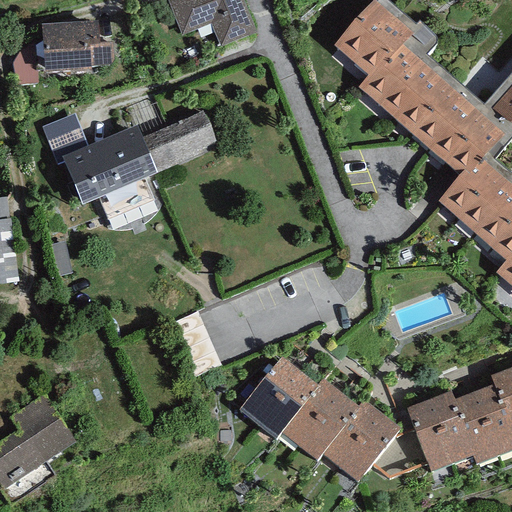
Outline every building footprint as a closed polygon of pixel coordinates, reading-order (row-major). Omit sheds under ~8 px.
[(239,0),(173,0),(167,3),(181,38),(210,26),(220,50),(255,37),(239,0)] [(375,5),(334,51),(366,81),(356,92),(459,187),(488,156),(493,161),(511,140),(511,138),(483,111),(425,60),(440,44),(419,26),(415,30),(382,1),(377,7),(375,5)] [(91,68),(113,66),(111,44),(99,45),(97,26),(41,30),(42,44),(36,45),(30,47),(22,52),(17,59),(13,65),(11,72),(10,83),(11,91),(36,89),(36,73),(44,73),(44,79),(92,76),(91,68)] [(154,65),(141,69),(145,83),(158,79),(154,65)] [(511,77),(483,111),(511,138),(511,77)] [(151,95),(126,105),(132,122),(157,110),(151,95)] [(53,146),(85,138),(80,116),(48,124),(53,146)] [(201,117),(142,143),(156,175),(201,155),(200,151),(214,145),(201,117)] [(142,143),(136,129),(61,162),(82,211),(158,178),(156,175),(142,143)] [(459,187),(439,206),(506,266),(495,277),(511,291),(511,178),(493,161),(488,156),(459,187)] [(0,284),(16,282),(6,201),(0,201),(0,284)] [(71,275),(64,244),(47,248),(54,279),(71,275)] [(221,367),(197,313),(172,324),(195,378),(221,367)] [(318,392),(317,390),(282,362),(239,414),(276,445),(281,439),(318,392)] [(511,366),(490,375),(494,385),(499,400),(502,399),(511,426),(511,366)] [(318,392),(281,439),(316,466),(323,459),(357,412),(323,384),(317,390),(318,392)] [(494,385),(455,399),(477,455),(473,457),(476,465),(511,450),(511,426),(502,399),(499,400),(494,385)] [(451,391),(406,408),(432,472),(473,457),(477,455),(455,399),(451,391)] [(0,445),(0,487),(3,492),(76,448),(45,398),(9,420),(18,434),(0,445)] [(357,412),(323,459),(357,487),(400,436),(363,405),(357,412)]
